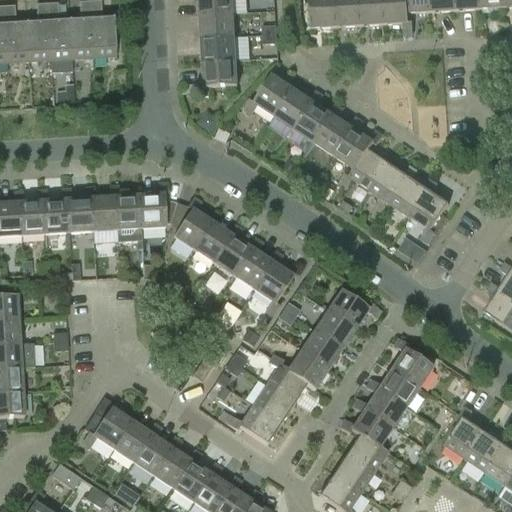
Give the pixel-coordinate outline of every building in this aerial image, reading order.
[(198,0),(199,18),(233,16),(231,0),(198,0)] [(308,0),(310,32),(335,30),(333,0),(308,0)] [(357,0),(333,0),(335,30),(359,29),(357,0)] [(357,0),(359,29),(383,28),(381,0),(357,0)] [(381,0),(383,28),(403,26),(408,26),(408,25),(407,17),(405,0),(381,0)] [(405,0),(407,17),(430,15),(429,0),(405,0)] [(429,0),(430,15),(454,14),(453,0),(429,0)] [(453,0),(454,14),(478,13),(477,0),(453,0)] [(501,0),(477,0),(478,13),(502,11),(501,0)] [(511,0),(501,0),(502,11),(511,10),(511,0)] [(89,4),(93,61),(115,59),(113,20),(111,20),(111,21),(101,21),(100,3),(89,4)] [(80,22),(69,23),(71,62),(93,61),(89,4),(79,4),(80,22)] [(37,25),(26,26),(28,65),(50,63),(46,6),(36,7),(37,25)] [(57,6),(46,6),(50,63),(71,62),(69,23),(58,24),(57,6)] [(14,8),(3,9),(6,66),(28,65),(26,26),(15,26),(14,8)] [(233,16),(199,18),(201,42),(234,40),(233,16)] [(408,26),(403,26),(403,37),(412,37),(412,25),(408,25),(408,26)] [(276,38),(275,29),(261,30),(262,39),(276,38)] [(276,47),(276,38),(262,39),(262,48),(276,47)] [(201,42),(202,66),(236,64),(234,40),(201,42)] [(204,87),(193,88),(193,97),(205,96),(205,100),(212,100),(212,91),(237,89),(236,64),(202,66),(204,87)] [(274,120),(293,92),(272,79),(254,106),(250,103),(243,113),(251,118),(257,109),(274,120)] [(309,103),(293,92),(274,120),(294,133),(313,106),(317,108),(323,99),(315,94),(309,103)] [(74,99),(58,100),(58,112),(75,111),(74,99)] [(294,133),(314,147),(333,119),(337,121),(343,112),(335,107),(329,116),(317,108),(313,106),(294,133)] [(206,115),(197,128),(208,137),(218,124),(206,115)] [(314,147),(334,160),(353,132),(356,135),(362,126),(355,120),(349,129),(337,121),(333,119),(314,147)] [(334,160),(353,172),(354,173),(367,153),(368,154),(373,147),(376,149),(382,139),(375,134),(369,143),(356,135),(353,132),(334,160)] [(352,183),(369,194),(387,167),(368,154),(367,153),(354,173),(353,172),(349,180),(344,177),(338,187),(346,192),(352,183)] [(296,168),(288,162),(282,172),(290,178),(296,168)] [(387,167),(369,194),(389,208),(407,180),(411,182),(417,173),(409,168),(403,177),(387,167)] [(309,172),(301,184),(311,190),(319,179),(309,172)] [(407,180),(389,208),(409,221),(427,193),(431,195),(437,186),(430,181),(424,190),(411,182),(407,180)] [(138,199),(140,232),(165,230),(163,198),(168,198),(167,186),(158,187),(158,198),(138,199)] [(140,243),(140,232),(138,199),(119,200),(118,189),(109,190),(110,200),(114,200),(116,233),(116,244),(140,243)] [(90,202),(92,235),(116,233),(114,200),(110,200),(95,201),(94,190),(85,191),(85,202),(90,202)] [(68,236),(92,235),(90,202),(85,202),(71,203),(70,192),(61,192),(62,203),(66,203),(68,236)] [(44,238),(68,236),(66,203),(62,203),(47,204),(46,193),(37,194),(38,205),(42,204),(44,238)] [(448,207),(431,195),(427,193),(409,221),(426,232),(420,241),(428,246),(434,236),(430,234),(448,207)] [(20,239),(44,238),(42,204),(38,205),(23,206),(22,195),(13,195),(14,206),(18,206),(20,239)] [(172,240),(193,254),(211,226),(194,215),(201,206),(193,201),(186,210),(190,213),(172,240)] [(163,202),(165,227),(169,229),(176,206),(163,202)] [(339,209),(349,216),(353,210),(343,203),(339,209)] [(0,240),(20,239),(18,206),(14,206),(0,206),(0,240)] [(434,236),(437,238),(445,227),(448,222),(441,217),(430,234),(434,236)] [(193,254),(213,267),(231,239),(235,242),(241,233),(234,228),(228,237),(211,226),(193,254)] [(381,237),(391,244),(397,235),(386,228),(381,237)] [(402,238),(394,252),(415,265),(424,251),(402,238)] [(213,267),(233,280),(251,252),(255,255),(261,246),(254,241),(248,250),(235,242),(231,239),(213,267)] [(233,280),(254,294),(272,266),(275,268),(282,259),(274,254),(268,263),(255,255),(251,252),(233,280)] [(55,262),(45,263),(46,276),(55,276),(55,262)] [(38,277),(46,276),(45,263),(37,263),(38,277)] [(497,295),(511,304),(511,275),(511,272),(511,270),(504,265),(499,273),(508,279),(500,291),(497,295)] [(22,279),(30,279),(30,266),(21,267),(22,279)] [(70,267),(72,283),(80,282),(79,266),(70,267)] [(272,266),(254,294),(271,305),(264,314),(272,319),(279,309),(275,307),(292,280),(275,268),(272,266)] [(302,284),(296,293),(305,299),(308,294),(307,288),(302,284)] [(511,304),(497,295),(500,291),(491,285),(486,293),(495,299),(483,316),(511,334),(511,332),(511,304)] [(326,314),(354,332),(366,315),(375,321),(380,314),(370,307),(367,311),(340,293),(326,314)] [(0,324),(17,323),(16,298),(0,299),(0,324)] [(282,313),(294,321),(299,313),(287,306),(282,313)] [(289,328),(294,321),(282,313),(277,321),(289,328)] [(341,352),(354,332),(326,314),(313,334),(341,352)] [(217,327),(227,334),(234,322),(224,316),(217,327)] [(0,348),(19,347),(17,323),(0,324),(0,348)] [(300,354),(328,372),(341,352),(313,334),(300,354)] [(257,341),(247,335),(241,343),(242,344),(251,350),(257,341)] [(66,344),(66,336),(52,336),(53,345),(66,344)] [(401,355),(390,372),(418,391),(432,370),(405,352),(407,348),(398,342),(392,349),(401,355)] [(67,353),(66,344),(53,345),(53,354),(67,353)] [(33,346),(19,347),(0,348),(0,372),(20,371),(34,370),(33,346)] [(314,393),(328,372),(300,354),(287,373),(287,374),(306,387),(306,388),(314,393)] [(229,364),(240,372),(246,364),(234,356),(229,364)] [(268,365),(277,371),(279,368),(280,368),(283,364),(273,358),(268,365)] [(202,363),(191,379),(201,385),(211,369),(202,363)] [(235,379),(240,372),(229,364),(224,371),(235,379)] [(279,368),(277,371),(265,389),(293,407),(306,388),(306,387),(287,374),(287,373),(280,368),(279,368)] [(0,396),(22,395),(20,371),(0,372),(0,396)] [(404,411),(418,391),(390,372),(379,389),(370,383),(365,390),(374,396),(377,392),(404,411)] [(280,427),(293,407),(265,389),(252,408),(280,427)] [(377,392),(374,396),(366,409),(357,403),(352,410),(361,416),(364,412),(391,431),(404,411),(377,392)] [(23,420),(22,395),(0,396),(0,433),(6,433),(5,421),(23,420)] [(280,427),(252,408),(240,426),(231,420),(226,427),(236,434),(239,430),(266,448),(280,427)] [(444,449),(465,463),(483,435),(466,424),(472,415),(464,409),(458,419),(462,422),(444,449)] [(95,442),(113,453),(131,425),(110,411),(103,422),(94,416),(83,432),(88,436),(82,445),(89,450),(95,442)] [(378,451),(378,450),(391,431),(364,412),(361,416),(353,429),(344,423),(339,430),(348,437),(350,434),(358,439),(358,438),(378,451)] [(226,427),(231,420),(223,414),(218,422),(226,427)] [(113,453),(133,466),(151,438),(155,441),(160,432),(153,427),(147,436),(131,425),(113,453)] [(483,435),(465,463),(485,476),(503,448),(507,451),(511,442),(511,441),(505,437),(499,446),(483,435)] [(133,466),(153,479),(171,451),(175,454),(180,445),(173,440),(167,449),(155,441),(151,438),(133,466)] [(386,455),(378,450),(378,451),(358,438),(358,439),(345,458),(373,476),(386,455)] [(503,448),(485,476),(505,489),(511,478),(511,454),(507,451),(503,448)] [(153,479),(172,493),(191,465),(195,467),(200,458),(193,453),(187,462),(175,454),(171,451),(153,479)] [(359,496),(373,476),(345,458),(332,478),(359,496)] [(172,493),(192,506),(211,478),(215,481),(221,472),(213,466),(207,475),(195,467),(191,465),(172,493)] [(72,493),(79,481),(58,467),(51,478),(72,493)] [(192,506),(201,511),(217,511),(231,491),(234,494),(240,485),(233,480),(227,489),(215,481),(211,478),(192,506)] [(348,511),(359,496),(332,478),(318,498),(338,511),(348,511)] [(399,483),(394,491),(406,498),(411,491),(399,483)] [(100,495),(92,490),(85,501),(92,506),(100,495)] [(217,511),(245,511),(251,504),(255,507),(260,498),(253,493),(247,502),(234,494),(231,491),(217,511)] [(401,506),(406,498),(394,491),(389,498),(401,506)] [(139,498),(131,493),(124,504),(131,509),(139,498)] [(29,511),(42,511),(37,508),(43,499),(36,494),(29,504),(33,507),(29,511)] [(100,495),(92,506),(100,511),(107,500),(100,495)]
